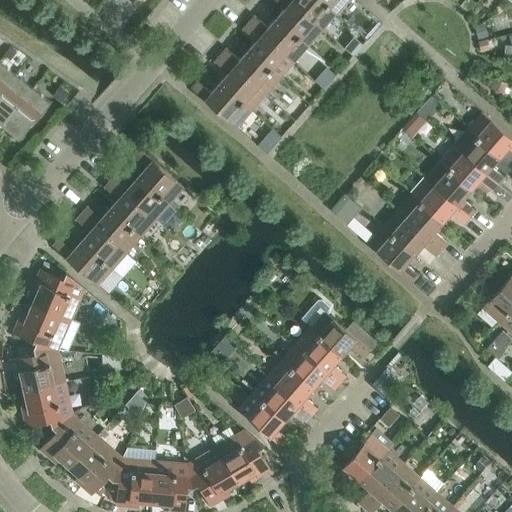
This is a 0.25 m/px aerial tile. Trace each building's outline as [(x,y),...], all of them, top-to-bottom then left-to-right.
[(116,0),(127,10),(135,0),(116,0)] [(275,18),(305,44),(320,28),(287,0),(272,0),(283,9),(275,18)] [(287,0),(320,28),(334,12),(319,0),(287,0)] [(319,0),(334,12),(343,0),(319,0)] [(247,22),(291,61),(305,44),(275,18),(267,27),(253,15),(247,22)] [(246,51),(277,77),(291,61),(247,22),(241,29),(254,41),(246,51)] [(484,24),(475,27),(478,39),(488,36),(484,24)] [(487,40),(479,42),(481,52),(489,50),(487,40)] [(10,47),(3,55),(10,60),(17,52),(10,47)] [(218,55),(263,93),(277,77),(246,51),(238,60),(224,48),(218,55)] [(218,83),(249,110),(263,93),(218,55),(212,62),(226,74),(218,83)] [(0,61),(0,94),(16,74),(0,61)] [(326,67),(314,81),(324,89),(335,75),(326,67)] [(16,74),(0,94),(0,126),(2,127),(33,88),(16,74)] [(495,79),(491,88),(503,93),(507,84),(495,79)] [(249,110),(218,83),(210,92),(196,80),(189,88),(234,127),(249,110)] [(59,86),(53,95),(61,101),(68,93),(59,86)] [(33,88),(2,127),(19,141),(50,102),(33,88)] [(430,98),(424,104),(432,111),(437,104),(430,98)] [(468,130),(499,157),(507,147),(511,151),(511,139),(483,113),(468,130)] [(468,130),(454,146),(498,185),(504,178),(491,166),(499,157),(468,130)] [(440,162),(470,189),(479,180),(499,197),(505,190),(498,185),(454,146),(440,162)] [(145,167),(137,176),(167,203),(182,186),(138,147),(131,155),(145,167)] [(426,179),(470,217),(476,210),(462,198),(470,189),(440,162),(426,179)] [(109,180),(154,219),(154,218),(162,225),(176,210),(167,203),(137,176),(129,185),(115,173),(109,180)] [(412,195),(442,222),(450,212),(464,224),(470,217),(426,179),(412,195)] [(109,208),(139,235),(154,219),(109,180),(103,187),(117,199),(109,208)] [(352,187),(345,194),(353,201),(357,197),(357,191),(352,187)] [(344,194),(330,210),(346,224),(360,208),(344,194)] [(397,211),(442,250),(448,243),(434,231),(442,222),(412,195),(397,211)] [(139,235),(109,208),(100,218),(86,206),(80,213),(125,252),(139,235)] [(383,227),(414,253),(422,245),(435,257),(442,250),(397,211),(383,227)] [(110,268),(125,252),(80,213),(74,220),(87,232),(79,241),(110,268)] [(414,253),(383,227),(369,244),(427,295),(436,286),(420,272),(418,274),(405,263),(414,253)] [(58,238),(52,245),(96,284),(110,268),(79,241),(71,250),(58,238)] [(274,252),(271,258),(274,263),(280,263),(283,258),(280,252),(274,252)] [(30,304),(69,320),(82,288),(65,273),(62,278),(39,269),(30,290),(35,292),(30,304)] [(500,321),(511,307),(511,272),(483,306),(500,321)] [(299,318),(310,328),(341,355),(349,346),(362,358),(369,350),(326,313),(329,309),(329,306),(320,298),(316,298),(299,318)] [(35,343),(32,348),(56,351),(69,320),(30,304),(26,315),(21,313),(12,333),(35,343)] [(511,307),(500,321),(511,331),(511,307)] [(341,355),(310,328),(296,345),(340,383),(346,376),(333,364),(341,355)] [(334,390),(340,383),(296,345),(282,361),(312,387),(320,378),(334,390)] [(24,392),(63,383),(56,351),(32,348),(34,354),(11,359),(16,381),(21,380),(24,392)] [(267,378),(311,416),(318,408),(304,397),(312,387),(282,361),(267,378)] [(388,382),(379,374),(372,383),(381,391),(388,382)] [(253,394),(284,420),(292,411),(306,423),(311,416),(267,378),(253,394)] [(49,420),(50,426),(71,416),(63,383),(24,392),(26,404),(21,405),(26,426),(49,420)] [(284,420),(253,394),(239,410),(283,448),(289,441),(276,429),(284,420)] [(432,400),(427,405),(435,413),(440,407),(432,400)] [(59,459),(69,467),(95,437),(71,416),(50,426),(55,430),(39,448),(56,463),(59,459)] [(216,449),(237,483),(248,476),(251,481),(270,470),(258,449),(263,446),(245,431),(216,449)] [(359,481),(386,450),(369,436),(330,480),(337,486),(349,472),(359,481)] [(111,479),(120,459),(95,437),(69,467),(77,475),(74,479),(90,494),(93,491),(99,485),(107,475),(111,479)] [(187,466),(193,487),(198,484),(211,505),(230,493),(227,489),(237,483),(216,449),(187,466)] [(386,450),(359,481),(368,489),(356,502),(363,509),(402,465),(386,450)] [(483,456),(474,466),(480,472),(490,461),(483,456)] [(138,501),(150,502),(153,463),(120,460),(120,459),(111,479),(117,480),(116,492),(115,500),(115,504),(137,506),(138,501)] [(153,463),(150,502),(162,503),(161,508),(185,510),(187,487),(193,487),(187,466),(153,463)] [(402,465),(363,509),(366,511),(372,511),(382,502),(391,510),(418,479),(402,465)] [(418,479),(391,510),(393,511),(417,511),(434,493),(418,479)] [(99,485),(93,491),(98,495),(104,489),(99,485)] [(434,493),(417,511),(446,511),(451,507),(434,493)]
